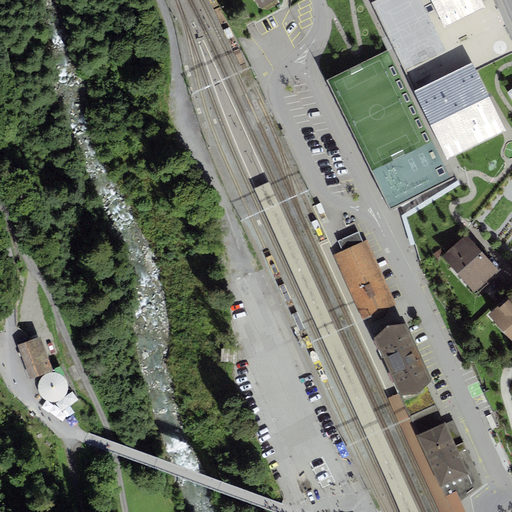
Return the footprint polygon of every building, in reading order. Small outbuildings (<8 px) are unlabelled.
[(431,0),(374,0),(370,2),(411,85),(461,60),(445,27),(431,0)] [(431,0),(445,27),(484,7),(480,0),(431,0)] [(388,50),(326,80),(388,208),(449,178),(388,50)] [(472,62),(415,90),(448,158),(505,130),(472,62)] [(459,184),(458,181),(401,215),(410,245),(415,244),(406,217),(459,184)] [(418,511),(269,183),(255,188),(398,511),(418,511)] [(342,251),(335,254),(364,317),(394,303),(366,240),(363,241),(358,231),(337,241),(342,251)] [(465,234),(441,256),(474,292),(498,270),(465,234)] [(511,293),(489,314),(511,340),(511,293)] [(387,325),(375,338),(400,395),(417,393),(426,385),(431,381),(406,323),(387,325)] [(40,338),(18,346),(30,380),(53,372),(40,338)] [(39,382),(38,387),(38,391),(40,395),(43,399),(47,401),(51,403),(56,402),(60,401),(64,398),(66,394),(67,389),(67,385),(65,380),(62,377),(58,374),(54,373),(49,373),(45,375),(41,378),(39,382)] [(417,393),(400,395),(418,434),(444,423),(426,385),(417,393)] [(400,395),(390,399),(441,511),(465,511),(460,500),(450,506),(441,486),(418,434),(400,395)] [(418,434),(441,486),(476,470),(453,419),(448,421),(444,423),(418,434)] [(502,447),(497,450),(504,465),(509,463),(502,447)] [(482,484),(476,470),(441,486),(450,506),(460,500),(470,493),(482,484)]
